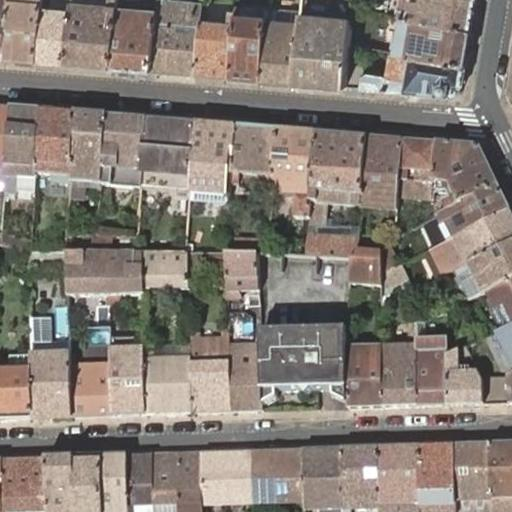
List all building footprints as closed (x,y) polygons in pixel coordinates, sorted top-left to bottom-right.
[(0,0),(0,58),(6,59),(11,0),(0,0)] [(11,0),(6,59),(38,61),(44,0),(11,0)] [(44,0),(38,61),(68,64),(73,13),(52,10),(52,0),(44,0)] [(52,0),(52,10),(73,13),(74,6),(68,5),(68,1),(61,0),(52,0)] [(68,64),(113,67),(119,9),(119,5),(120,0),(97,0),(97,4),(83,3),(83,0),(74,0),(75,2),(74,6),(73,13),(68,64)] [(152,71),(197,75),(203,20),(204,5),(171,1),(171,0),(159,0),(158,12),(152,71)] [(354,11),(354,0),(305,0),(304,14),(304,16),(297,83),(347,87),(350,55),(351,45),(353,20),(354,11)] [(408,19),(411,0),(401,0),(399,18),(401,18),(408,19)] [(474,30),(478,0),(411,0),(408,19),(474,30)] [(232,77),(262,80),(268,22),(268,17),(245,15),(246,7),(239,6),(239,11),(239,14),(238,23),(232,77)] [(245,15),(268,17),(269,11),(269,8),(246,7),(245,15)] [(113,67),(152,71),(158,12),(150,11),(149,20),(126,18),(126,9),(119,9),(113,67)] [(149,20),(150,11),(126,9),(126,18),(149,20)] [(197,75),(232,77),(238,23),(239,14),(239,11),(232,10),(230,22),(203,20),(197,75)] [(294,26),(295,13),(276,11),(269,11),(268,17),(268,22),(275,23),(275,30),(295,32),(296,26),(294,26)] [(262,80),(297,83),(304,16),(304,14),(295,13),(294,26),(296,26),(295,32),(275,30),(275,23),(268,22),(262,80)] [(468,65),(474,30),(408,19),(401,18),(395,52),(468,65)] [(464,86),(468,65),(395,52),(390,76),(369,72),(365,75),(367,57),(350,55),(347,87),(363,88),(452,96),(452,94),(453,95),(454,96),(455,96),(456,96),(457,96),(458,96),(459,96),(460,95),(461,95),(462,94),(462,93),(462,92),(463,91),(463,90),(463,89),(463,88),(463,87),(462,86),(464,86)] [(14,109),(0,107),(0,184),(8,185),(8,177),(14,109)] [(8,185),(7,194),(18,195),(20,177),(38,179),(44,111),(14,109),(8,177),(8,185)] [(38,179),(73,182),(78,114),(44,111),(38,179)] [(86,183),(97,185),(96,194),(102,194),(103,185),(103,175),(108,117),(78,114),(73,182),(72,199),(85,200),(86,183)] [(134,188),(143,189),(144,170),(148,120),(108,117),(103,175),(103,185),(134,188)] [(143,189),(192,193),(193,189),(193,183),(194,174),(198,124),(158,121),(148,120),(144,170),(143,189)] [(192,193),(233,197),(233,186),(238,128),(198,124),(194,174),(193,183),(193,189),(192,193)] [(279,131),(238,128),(233,186),(274,190),(275,186),(279,131)] [(318,135),(279,131),(275,186),(274,190),(274,197),(277,197),(278,192),(280,192),(281,187),(306,189),(305,198),(298,198),(296,220),(311,221),(313,210),(313,205),(314,190),(318,135)] [(369,138),(318,135),(314,190),(313,205),(313,210),(321,210),(323,210),(322,227),(329,227),(339,224),(348,219),(352,211),(352,208),(363,209),(364,196),(369,138)] [(400,198),(401,181),(405,141),(369,138),(364,196),(363,209),(398,212),(400,199),(400,198)] [(436,183),(439,144),(405,141),(401,181),(436,183)] [(480,147),(439,144),(436,183),(401,181),(400,198),(434,201),(435,200),(438,200),(439,194),(449,195),(453,201),(446,205),(449,212),(500,186),(482,149),(480,147)] [(511,211),(500,186),(449,212),(438,218),(443,227),(454,222),(461,237),(511,211)] [(311,221),(312,226),(317,227),(322,227),(323,210),(321,210),(313,210),(311,221)] [(511,245),(511,211),(461,237),(458,239),(451,242),(448,244),(436,249),(449,277),(456,273),(461,271),(471,266),(479,262),(511,245)] [(454,222),(443,227),(451,242),(458,239),(461,237),(454,222)] [(359,261),(360,252),(361,239),(362,229),(356,229),(355,238),(317,236),(317,227),(312,226),(311,236),(309,259),(318,259),(355,261),(359,261)] [(33,242),(3,235),(2,247),(19,251),(31,254),(32,254),(33,245),(33,242)] [(82,237),(82,255),(137,254),(138,247),(138,239),(98,236),(82,237)] [(360,252),(383,254),(384,247),(384,241),(361,239),(360,252)] [(238,242),(238,255),(258,256),(260,256),(269,256),(270,243),(238,242)] [(400,267),(389,244),(384,247),(383,254),(383,275),(400,267)] [(511,281),(511,245),(479,262),(471,266),(461,271),(456,273),(459,280),(473,273),(484,295),(492,291),(511,281)] [(383,288),(383,275),(383,254),(360,252),(359,261),(355,261),(352,285),(383,288)] [(31,267),(70,266),(70,255),(67,254),(38,254),(32,254),(31,254),(31,267)] [(146,296),(146,291),(145,255),(137,255),(137,254),(82,255),(70,255),(70,266),(71,298),(145,296),(146,296)] [(184,291),(190,292),(190,271),(189,255),(188,255),(145,255),(146,291),(152,291),(152,285),(183,285),(184,291)] [(194,271),(224,270),(224,255),(194,255),(194,271)] [(240,293),(260,293),(260,256),(258,256),(228,255),(229,271),(229,293),(229,310),(243,310),(243,300),(244,300),(240,293)] [(410,280),(403,266),(400,267),(383,275),(383,288),(383,293),(410,280)] [(473,273),(459,280),(470,302),(484,295),(473,273)] [(410,280),(383,293),(387,308),(416,293),(410,280)] [(511,326),(511,281),(492,291),(494,298),(506,323),(509,328),(511,326)] [(506,323),(494,298),(488,301),(499,326),(506,323)] [(35,420),(73,419),(72,381),(72,369),(72,366),(72,345),(53,345),(53,320),(32,321),(33,335),(34,364),(34,373),(35,420)] [(263,367),(264,408),(279,399),(279,392),(334,391),(334,398),(350,406),(350,365),(349,353),(349,349),(350,330),(261,333),(262,338),(262,354),(262,365),(263,367)] [(193,415),(232,414),(232,367),(231,356),(231,350),(231,339),(231,337),(230,335),(224,335),(223,339),(202,339),(202,337),(191,337),(191,341),(193,415)] [(232,414),(263,413),(263,367),(262,365),(262,354),(262,338),(231,339),(231,350),(231,356),(232,367),(232,414)] [(72,381),(73,419),(142,417),(148,416),(146,359),(141,359),(140,340),(118,341),(112,341),(112,368),(72,369),(72,381)] [(148,416),(193,415),(191,341),(183,341),(183,346),(183,359),(155,359),(155,347),(146,347),(146,359),(148,416)] [(450,356),(450,342),(419,343),(419,355),(420,408),(450,407),(450,373),(450,356)] [(155,347),(155,359),(183,359),(183,346),(155,347)] [(384,409),(420,408),(419,355),(419,347),(383,348),(383,351),(384,409)] [(383,351),(383,348),(376,348),(375,355),(356,356),(356,349),(349,349),(349,353),(350,365),(351,410),(384,409),(383,351)] [(460,373),(460,351),(450,356),(450,373),(450,407),(485,406),(484,384),(481,379),(478,373),(460,373)] [(0,373),(0,421),(35,420),(34,373),(34,364),(33,357),(12,357),(12,374),(0,373)] [(511,405),(511,378),(481,379),(484,384),(485,406),(511,405)] [(511,444),(491,445),(493,498),(493,511),(496,511),(511,511),(511,444)] [(491,445),(455,447),(457,499),(457,511),(465,511),(464,499),(485,498),(486,511),(493,511),(493,498),(491,445)] [(457,499),(455,447),(420,448),(422,511),(457,511),(457,499)] [(422,511),(420,448),(380,449),(381,511),(422,511)] [(381,511),(380,449),(343,450),(344,511),(351,511),(352,510),(374,510),(373,511),(381,511)] [(343,450),(304,451),(306,503),(306,511),(307,511),(323,511),(322,511),(344,511),(343,450)] [(279,452),(252,453),(254,504),(286,503),(298,503),(306,503),(304,451),(279,452)] [(228,454),(204,455),(205,506),(221,505),(254,504),(252,453),(228,454)] [(180,511),(179,455),(154,456),(155,511),(180,511)] [(204,455),(179,455),(180,511),(205,511),(205,506),(204,455)] [(155,511),(154,456),(128,457),(129,511),(155,511)] [(129,511),(128,457),(103,458),(104,511),(129,511)] [(76,459),(76,511),(104,511),(103,458),(76,459)] [(49,511),(48,459),(3,461),(5,511),(49,511)] [(76,511),(76,459),(48,459),(49,511),(76,511)]
